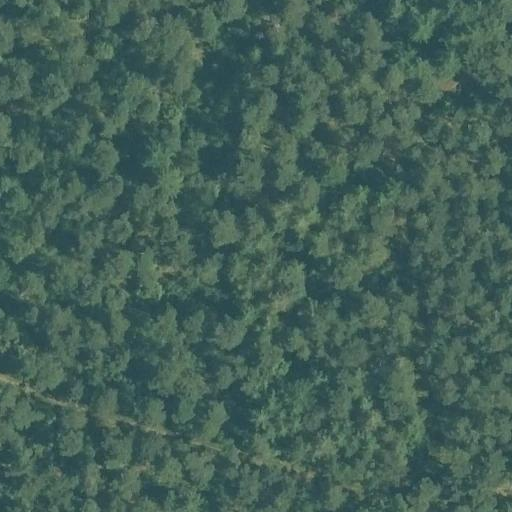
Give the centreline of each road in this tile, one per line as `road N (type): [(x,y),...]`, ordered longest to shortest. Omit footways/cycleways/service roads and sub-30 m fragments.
road 1 (track): [(0,381),(280,466),(389,484),(511,456)]
road 2 (track): [(369,0),(411,243),(429,479)]
road 3 (track): [(197,0),(152,9),(74,48),(0,53)]
road 4 (track): [(107,511),(107,496),(74,482),(58,461),(60,399)]
